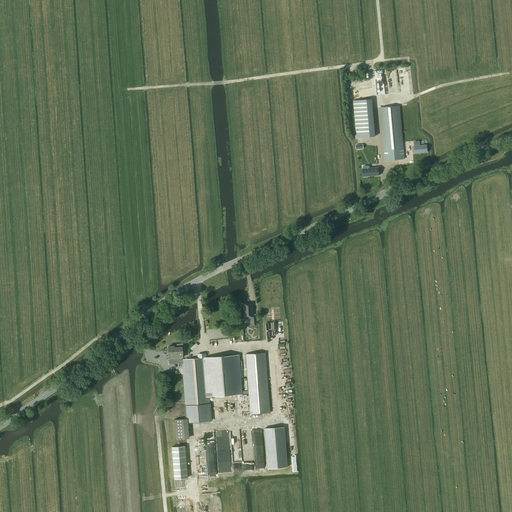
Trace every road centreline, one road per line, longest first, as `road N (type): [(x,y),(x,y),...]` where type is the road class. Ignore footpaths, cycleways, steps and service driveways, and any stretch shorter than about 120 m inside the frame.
road 1 (unclassified): [(224,267),(511,135)]
road 2 (unclassified): [(0,426),(208,275)]
road 3 (track): [(129,89),(369,64)]
